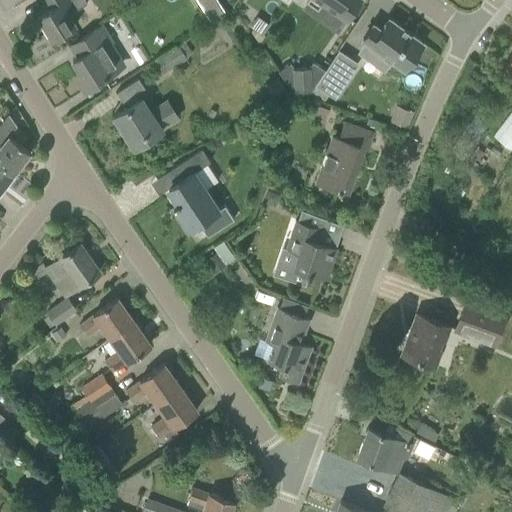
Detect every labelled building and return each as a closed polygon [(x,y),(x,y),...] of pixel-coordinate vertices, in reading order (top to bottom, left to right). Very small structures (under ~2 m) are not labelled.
[(36,16),(52,40),(75,25),(69,15),(87,3),(85,0),(42,0),(48,8),(36,16)] [(197,0),(211,21),(225,11),(217,0),(197,0)] [(358,0),(292,0),(303,7),(307,0),(320,0),(346,18),(358,0)] [(417,50),(423,42),(389,18),(380,29),(373,24),(362,38),(404,68),(409,61),(411,62),(419,51),(417,50)] [(77,57),(72,60),(82,76),(77,79),(84,90),(117,69),(103,47),(111,42),(101,25),(69,45),(77,57)] [(335,98),(359,63),(338,49),(325,69),(315,85),(335,98)] [(315,85),(325,69),(312,61),(308,67),(294,67),(290,62),(278,71),(296,95),(312,89),(315,85)] [(125,107),(113,115),(134,146),(151,135),(162,128),(179,117),(168,100),(150,112),(138,93),(145,89),(138,77),(132,81),(115,92),(125,107)] [(277,77),(264,85),(272,98),(285,89),(277,77)] [(471,123),(486,129),(494,109),(479,103),(471,123)] [(0,123),(0,160),(14,172),(30,152),(9,135),(16,125),(8,113),(0,123)] [(366,147),(372,131),(344,121),(339,136),(333,134),(316,182),(347,194),(356,169),(349,166),(357,144),(366,147)] [(244,125),(234,130),(237,137),(241,138),(248,134),(244,125)] [(204,189),(217,180),(206,163),(209,161),(201,148),(170,169),(177,181),(168,187),(177,201),(172,204),(188,228),(198,222),(207,236),(234,219),(224,205),(217,210),(204,189)] [(0,190),(14,172),(0,160),(0,190)] [(314,240),(318,227),(297,220),(287,248),(298,251),(293,266),(326,278),(336,247),(314,240)] [(202,254),(214,272),(238,256),(226,238),(202,254)] [(79,243),(46,266),(44,263),(33,270),(38,278),(49,272),(65,294),(79,284),(79,285),(99,271),(79,243)] [(68,297),(46,312),(49,315),(45,318),(50,326),(54,324),(76,309),(68,297)] [(101,324),(110,337),(133,320),(117,297),(94,313),(79,324),(87,334),(101,324)] [(465,300),(454,328),(494,343),(504,314),(465,300)] [(309,318),(277,306),(265,340),(272,343),(266,358),(282,364),(278,375),(298,382),(311,346),(299,341),(302,332),(303,333),(309,318)] [(412,332),(404,354),(433,365),(447,324),(417,313),(410,331),(412,332)] [(150,344),(133,320),(110,337),(119,349),(104,360),(112,370),(125,361),(150,344)] [(140,380),(126,390),(133,400),(139,396),(147,390),(156,403),(180,386),(163,362),(147,374),(140,379),(140,380)] [(90,400),(111,386),(102,373),(81,387),(90,400)] [(123,404),(111,386),(90,400),(74,411),(86,429),(123,404)] [(165,415),(151,425),(159,436),(172,426),(172,427),(180,421),(197,410),(180,386),(156,403),(165,415)] [(391,437),(392,436),(368,427),(357,456),(396,471),(403,452),(409,455),(413,446),(391,437)] [(72,462),(60,478),(81,493),(92,477),(72,462)] [(400,473),(392,489),(439,511),(454,511),(459,502),(400,473)] [(67,511),(74,504),(46,481),(35,495),(55,511),(67,511)] [(229,511),(234,501),(192,486),(186,503),(203,509),(201,511),(229,511)] [(400,511),(439,511),(392,489),(384,504),(400,511)] [(179,511),(180,510),(147,497),(141,511),(179,511)] [(340,500),(335,511),(368,511),(363,510),(363,509),(340,500)]
